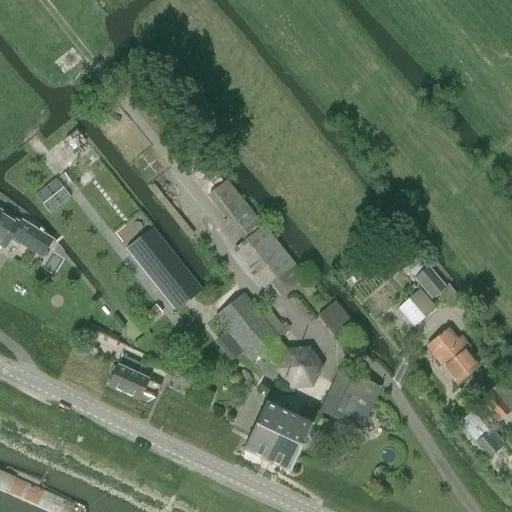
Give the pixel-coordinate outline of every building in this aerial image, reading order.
[(303,280),(292,266),(246,209),(219,172),(201,187),(207,196),(210,194),(230,221),(245,240),(232,251),(263,289),(269,284),(280,298),(303,280)] [(0,213),(0,246),(3,249),(10,238),(40,257),(49,244),(32,233),(34,229),(20,220),(18,224),(17,225),(0,213)] [(126,249),(176,312),(201,292),(151,229),(126,249)] [(460,300),(447,284),(444,286),(428,267),(413,279),(431,300),(439,294),(451,307),(460,300)] [(258,306),(253,299),(249,302),(243,295),(214,317),(251,362),(279,340),(272,332),(280,325),(266,307),(258,313),(254,309),(258,306)] [(456,385),(477,368),(464,352),(468,349),(460,338),(456,341),(447,330),(426,347),(456,385)] [(286,351),(276,373),(289,388),(311,387),(320,367),(308,350),(286,351)] [(115,368),(107,386),(139,400),(147,382),(136,377),(141,366),(121,357),(116,368),(115,368)] [(340,369),(319,413),(360,432),(380,388),(340,369)] [(511,401),(501,388),(481,404),(497,423),(509,413),(511,411),(507,406),(511,402),(511,401)] [(265,462),(287,415),(264,404),(242,450),(265,462)] [(458,423),(488,459),(503,445),(490,429),(488,431),(472,412),(458,423)] [(287,415),(265,462),(289,473),(311,426),(287,415)] [(80,506),(64,497),(0,469),(0,493),(42,511),(80,511),(81,510),(80,506)]
